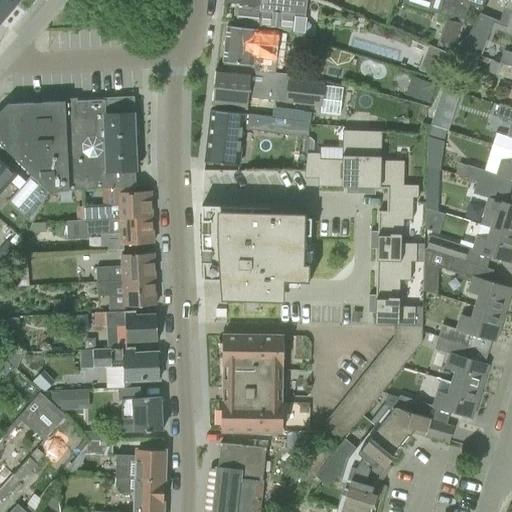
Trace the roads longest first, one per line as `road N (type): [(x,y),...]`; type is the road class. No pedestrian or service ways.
road 1 (residential): [(184,511),(191,439),(175,217),(174,59)]
road 2 (residential): [(28,61),(174,59)]
